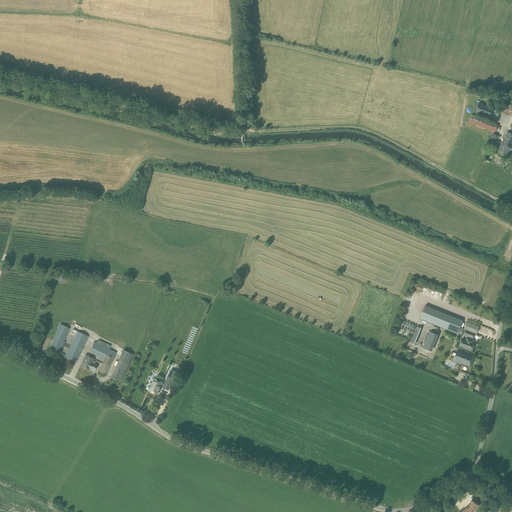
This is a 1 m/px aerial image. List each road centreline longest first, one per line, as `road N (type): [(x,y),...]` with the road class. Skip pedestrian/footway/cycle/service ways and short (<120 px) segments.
road 1 (unclassified): [(0,347),(136,411),(169,436),(385,510),(411,508),(474,478)]
road 2 (track): [(511,208),(358,127),(247,130)]
road 3 (unclassified): [(474,478),(511,284)]
road 4 (track): [(238,0),(247,130)]
